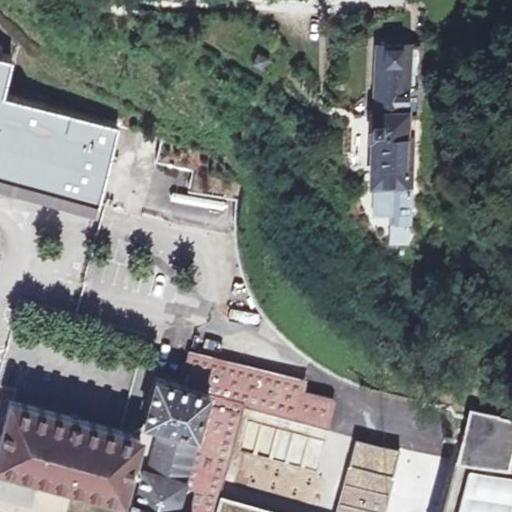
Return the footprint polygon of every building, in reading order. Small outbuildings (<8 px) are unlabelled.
[(421,122),(423,49),(376,48),(374,115),(370,115),(370,136),(372,136),(371,183),(374,183),(391,184),(390,216),(390,231),(408,232),(408,223),(410,223),(413,122),(421,122)] [(0,175),(96,203),(118,126),(2,94),(11,61),(0,57),(0,175)] [(391,184),(374,183),(373,216),(390,216),(391,184)] [(408,232),(390,231),(389,243),(408,243),(408,232)] [(267,326),(269,321),(262,314),(252,297),(242,294),(236,317),(267,326)] [(384,511),(394,476),(351,465),(336,511),(290,511),(241,499),(215,493),(243,401),(328,426),(334,405),(332,401),(303,393),(305,385),(193,351),(186,370),(183,371),(179,381),(159,375),(140,435),(11,402),(0,449),(0,468),(124,499),(125,496),(131,498),(127,511),(384,511)] [(511,422),(502,420),(502,418),(470,409),(456,457),(511,471),(511,422)] [(511,511),(511,476),(469,465),(456,511),(511,511)]
